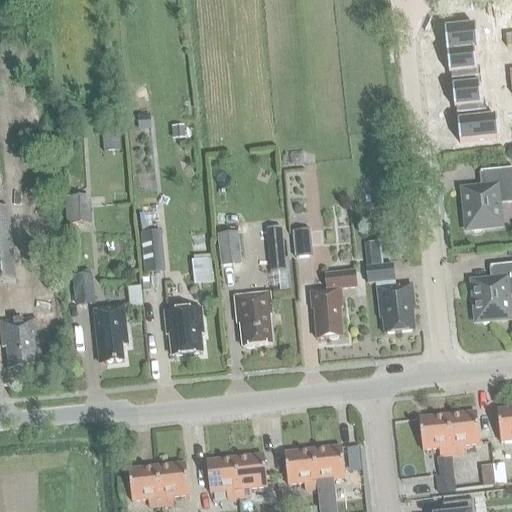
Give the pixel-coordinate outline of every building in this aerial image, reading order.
[(475,28),(444,31),(446,55),(473,52),(477,52),(475,28)] [(473,52),(446,55),(448,75),(450,75),(452,89),(479,87),(481,86),(479,69),(475,70),(473,52)] [(479,87),(452,89),(454,110),(455,110),(457,124),(486,121),(484,104),(480,104),(479,87)] [(486,121),(457,124),(459,145),(498,140),(496,120),(486,121)] [(119,136),(102,137),(103,153),(120,152),(119,136)] [(290,165),(303,163),(302,154),(289,155),(290,165)] [(511,203),(511,169),(479,173),(481,189),(462,191),(464,216),(461,219),(462,225),(465,228),(466,231),(469,231),(472,233),(479,233),(481,230),(500,228),(498,205),(511,203)] [(91,226),(90,199),(66,200),(67,227),(91,226)] [(0,284),(16,283),(8,209),(0,209),(0,284)] [(58,228),(32,229),(33,252),(59,251),(58,228)] [(285,273),(281,230),(266,231),(270,274),(285,273)] [(312,258),(310,232),(292,234),(294,260),(312,258)] [(165,274),(161,233),(140,235),(144,276),(165,274)] [(241,265),(238,235),(217,237),(220,268),(241,265)] [(195,255),(197,284),(216,282),(214,254),(195,255)] [(511,296),(511,265),(489,268),(491,282),(471,284),(474,309),(471,312),(472,318),(475,320),(476,324),(479,323),(482,326),(489,325),(491,322),(510,320),(507,297),(511,296)] [(395,289),(392,266),(366,269),(368,286),(376,285),(380,321),(382,321),(384,337),(415,333),(412,312),(414,312),(412,287),(395,289)] [(356,290),(354,273),(324,276),(326,293),(309,295),(310,307),(313,307),(316,344),(342,341),(339,310),(341,310),(339,292),(356,290)] [(95,307),(92,278),(72,279),(75,309),(95,307)] [(272,319),(270,301),(239,304),(242,328),(244,327),(246,351),(273,348),(270,320),(272,319)] [(127,348),(123,310),(93,313),(99,367),(123,365),(121,349),(127,348)] [(203,336),(201,311),(165,314),(167,337),(169,337),(172,358),(203,355),(201,336),(203,336)] [(37,335),(36,318),(0,321),(0,324),(2,347),(6,347),(9,374),(37,371),(33,336),(37,335)] [(511,409),(496,412),(499,444),(511,442),(511,409)] [(446,417),(451,456),(463,455),(462,448),(478,446),(475,414),(446,417)] [(439,457),(451,456),(446,417),(418,420),(422,451),(439,450),(439,457)] [(340,448),(311,451),(316,491),(328,490),(327,482),(344,480),(340,448)] [(316,491),(311,451),(283,454),(286,487),(303,485),(304,492),(316,491)] [(233,459),(238,499),(249,498),(249,491),(266,489),(262,456),(233,459)] [(226,500),(238,499),(233,459),(205,463),(208,495),(225,493),(226,500)] [(485,465),(486,485),(508,484),(507,464),(485,465)] [(185,465),(156,468),(159,507),(171,506),(171,499),(188,498),(185,465)] [(147,509),(159,507),(156,468),(127,471),(130,504),(146,502),(147,509)] [(456,493),(454,476),(436,478),(438,495),(456,493)] [(474,511),(473,502),(442,506),(442,511),(474,511)]
